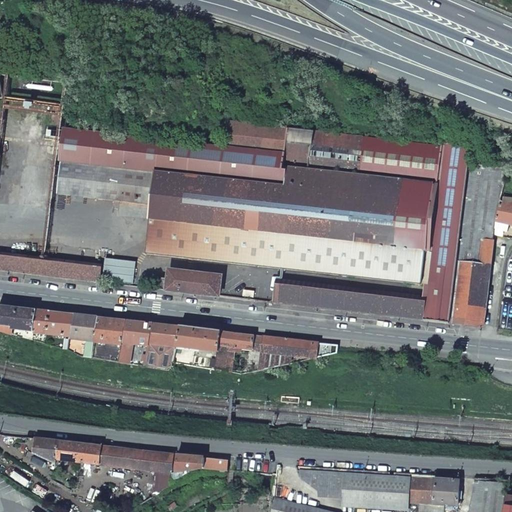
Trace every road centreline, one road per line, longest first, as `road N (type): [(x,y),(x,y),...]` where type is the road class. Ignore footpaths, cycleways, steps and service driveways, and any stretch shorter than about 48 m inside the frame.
road 1 (residential): [(0,424),(511,473)]
road 2 (tertiary): [(0,286),(494,347)]
road 3 (trunk): [(213,0),(511,101)]
road 4 (trunk): [(321,0),(511,94)]
road 5 (trunk): [(511,58),(371,0)]
road 6 (unknown): [(16,228),(136,237)]
